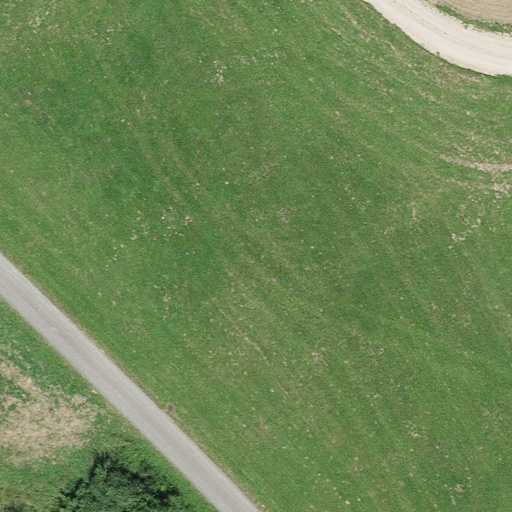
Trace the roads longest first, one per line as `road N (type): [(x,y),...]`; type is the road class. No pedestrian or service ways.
road 1 (unclassified): [(0,268),(251,511)]
road 2 (track): [(511,57),(469,47),(387,0)]
